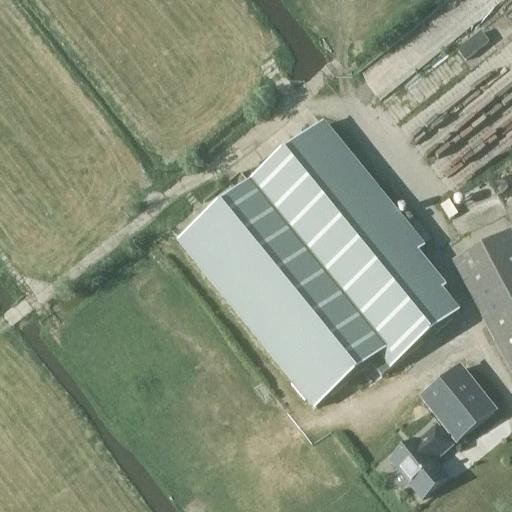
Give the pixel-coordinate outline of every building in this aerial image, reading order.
[(511,0),(467,0),(471,5),(472,5),(499,39),(511,28),(511,0)] [(444,291),(416,256),(422,251),(322,127),(179,242),(313,409),(380,355),(391,369),(458,316),(440,294),(444,291)] [(214,212),(250,181),(241,171),(205,202),(214,212)] [(511,234),(453,265),(511,373),(511,234)] [(425,434),(399,454),(408,465),(411,462),(420,473),(417,476),(429,492),(455,472),(441,455),(461,440),(445,420),(426,435),(425,434)]
